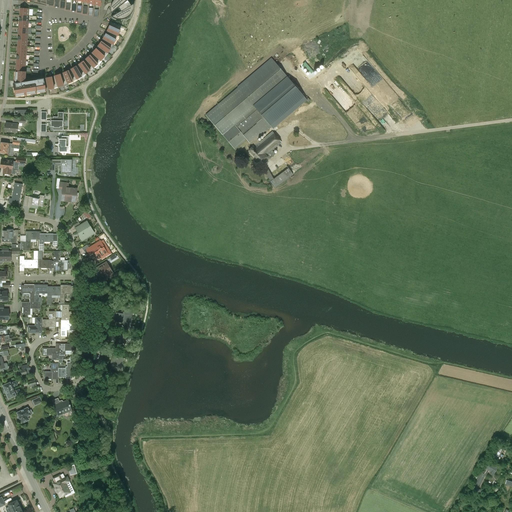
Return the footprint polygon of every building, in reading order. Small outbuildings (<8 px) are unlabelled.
[(111,5),(110,7),(110,10),(111,13),(115,10),(116,11),(116,12),(116,11),(117,13),(111,17),(112,18),(114,18),(115,19),(117,19),(119,20),(122,19),(123,19),(125,19),(124,17),(128,14),(129,16),(130,15),(131,13),(132,12),(133,10),(133,8),(133,6),(133,4),(130,5),(127,0),(116,0),(115,1),(114,0),(113,0),(112,2),(111,5)] [(107,30),(118,36),(120,31),(121,26),(110,22),(110,23),(111,23),(110,26),(109,28),(108,28),(107,30)] [(105,36),(103,38),(113,44),(116,40),(118,36),(107,30),(107,31),(108,31),(106,34),(105,36)] [(113,44),(103,38),(103,39),(102,42),(101,44),(100,43),(98,46),(107,53),(110,48),(113,44)] [(94,50),(92,53),(101,60),(104,57),(107,53),(98,46),(98,47),(96,49),(95,51),(94,50)] [(88,57),(86,59),(93,67),(97,64),(101,60),(92,53),(93,54),(90,56),(89,57),(88,57)] [(237,88),(206,114),(236,149),(246,139),(251,144),(271,127),(256,109),(290,80),(271,57),(237,88)] [(93,67),(86,59),(85,59),(86,60),(84,62),(82,63),(81,62),(79,64),(85,74),(90,71),(93,67)] [(85,74),(79,64),(78,65),(79,65),(76,67),(75,68),(74,67),(71,69),(77,79),(81,76),(85,74)] [(66,72),(63,73),(68,83),(73,81),(77,79),(71,69),(71,70),(68,72),(67,72),(66,72)] [(16,71),(15,71),(15,72),(17,72),(17,77),(15,77),(14,81),(15,81),(15,83),(13,84),(15,94),(20,93),(20,96),(45,92),(43,82),(43,79),(41,79),(39,79),(24,82),(24,78),(25,72),(16,71)] [(58,75),(55,76),(58,87),(63,85),(68,83),(63,73),(63,74),(60,75),(58,76),(58,75)] [(58,87),(55,76),(54,76),(55,77),(51,78),(50,78),(49,77),(46,78),(48,89),(54,88),(58,87)] [(53,126),(53,127),(53,128),(53,129),(53,130),(62,130),(62,129),(62,117),(58,117),(53,117),(53,118),(53,120),(53,121),(51,121),(51,126),(53,126)] [(17,124),(6,123),(5,132),(17,133),(17,124)] [(248,150),(260,164),(268,157),(270,159),(274,155),(271,151),(281,142),(272,131),(253,147),(252,145),(248,150)] [(10,140),(13,140),(12,144),(1,143),(0,147),(0,153),(7,154),(7,156),(13,156),(14,148),(19,149),(20,141),(20,139),(10,137),(10,140)] [(57,138),(57,151),(65,151),(65,145),(64,145),(64,138),(57,138)] [(19,163),(26,164),(26,160),(20,160),(20,158),(16,158),(16,162),(13,162),(13,161),(6,160),(6,162),(1,161),(0,167),(4,168),(3,174),(10,174),(10,173),(17,174),(18,171),(19,163)] [(49,160),(49,171),(55,171),(55,166),(61,166),(61,173),(71,173),(71,160),(49,160)] [(273,179),(267,169),(264,171),(270,182),(275,188),(293,174),(289,168),(273,179)] [(77,189),(69,188),(69,183),(64,182),(64,180),(59,180),(59,189),(62,190),(61,201),(75,202),(77,189)] [(19,206),(23,184),(14,183),(11,199),(9,198),(8,204),(19,206)] [(32,198),(29,197),(25,196),(24,205),(27,206),(27,207),(38,209),(38,206),(42,207),(44,196),(40,195),(36,198),(32,198)] [(79,236),(82,241),(94,234),(87,221),(75,228),(80,236),(79,236)] [(3,231),(3,238),(11,238),(11,242),(11,243),(16,243),(16,237),(13,237),(13,230),(7,230),(7,231),(3,231)] [(30,251),(30,241),(30,239),(36,239),(36,240),(39,240),(40,240),(40,234),(40,231),(26,231),(26,235),(26,241),(20,241),(20,244),(20,248),(20,251),(30,251)] [(39,251),(42,251),(44,251),(44,243),(44,242),(53,242),(53,246),(57,246),(57,234),(40,234),(40,240),(39,240),(39,251)] [(108,253),(100,240),(86,249),(90,255),(95,252),(99,259),(108,253)] [(0,261),(3,261),(10,261),(10,252),(9,252),(9,249),(1,249),(1,252),(0,251),(0,261)] [(39,268),(39,251),(34,251),(33,259),(33,260),(24,260),(24,256),(19,256),(19,267),(20,267),(20,271),(24,271),(24,268),(39,268)] [(42,251),(39,251),(39,268),(54,268),(54,261),(52,261),(52,260),(43,260),(42,259),(42,251)] [(68,269),(68,263),(71,263),(71,260),(68,260),(65,260),(60,260),(60,262),(59,262),(58,262),(59,256),(61,256),(61,251),(59,251),(54,251),(54,261),(54,268),(54,271),(68,271),(68,269)] [(95,269),(102,282),(114,275),(106,262),(95,269)] [(34,302),(34,285),(24,285),(21,285),(21,293),(29,293),(30,294),(30,302),(34,302)] [(47,285),(34,285),(34,302),(39,302),(39,294),(39,293),(47,294),(47,286),(47,285)] [(47,286),(47,294),(47,304),(52,304),(52,296),(60,296),(60,305),(63,305),(63,303),(62,303),(62,285),(60,285),(60,287),(47,286)] [(70,285),(62,285),(62,303),(63,303),(63,305),(65,305),(65,294),(70,294),(70,297),(75,297),(75,286),(70,286),(70,285)] [(34,302),(30,302),(21,302),(21,305),(23,305),(23,315),(30,315),(30,309),(41,309),(41,302),(39,302),(34,302)] [(0,319),(9,320),(9,312),(9,308),(4,308),(4,305),(0,305),(0,319)] [(62,311),(56,311),(56,317),(61,318),(61,320),(66,320),(71,320),(71,312),(69,312),(69,305),(62,305),(62,311)] [(122,322),(121,325),(130,326),(132,310),(125,309),(124,312),(123,312),(122,314),(116,313),(115,321),(122,322)] [(42,320),(42,327),(49,327),(49,330),(51,330),(51,331),(55,331),(55,327),(56,327),(56,317),(56,311),(49,311),(49,320),(42,320)] [(42,333),(42,327),(42,320),(42,318),(35,318),(35,326),(28,326),(28,333),(42,333)] [(66,320),(61,320),(61,337),(67,337),(67,330),(74,330),(75,320),(71,320),(66,320)] [(124,347),(125,344),(126,344),(129,336),(117,332),(114,340),(117,341),(116,344),(124,347)] [(60,344),(60,359),(63,359),(63,358),(65,358),(65,354),(71,354),(71,353),(73,353),(73,345),(75,345),(75,342),(70,342),(70,344),(60,344)] [(60,359),(60,344),(55,344),(55,348),(42,348),(42,355),(52,356),(52,360),(53,360),(53,361),(54,361),(54,362),(59,362),(58,360),(59,360),(59,359),(60,359)] [(0,352),(0,371),(5,370),(8,369),(8,368),(7,364),(6,363),(3,364),(2,357),(5,356),(3,351),(0,352)] [(124,358),(113,355),(112,355),(107,353),(106,357),(112,358),(109,368),(114,370),(115,366),(120,368),(122,361),(124,362),(125,359),(123,358),(124,358)] [(59,368),(59,377),(66,377),(66,379),(72,379),(73,362),(75,362),(75,356),(72,357),(70,357),(70,362),(67,362),(67,367),(66,367),(66,368),(59,368)] [(59,377),(59,368),(59,363),(51,363),(51,372),(45,372),(44,379),(59,379),(59,377)] [(12,383),(10,383),(10,382),(3,386),(5,392),(13,389),(12,387),(17,385),(16,381),(12,382),(12,383)] [(14,391),(13,389),(5,392),(8,399),(17,395),(21,393),(19,389),(16,390),(14,391)] [(40,397),(32,401),(35,406),(42,402),(40,397)] [(53,407),(55,407),(58,416),(72,411),(68,400),(59,403),(58,399),(53,401),(53,402),(53,407)] [(27,408),(17,413),(18,416),(17,418),(18,420),(20,420),(22,423),(29,420),(27,417),(31,415),(31,414),(32,413),(31,410),(29,411),(27,408)] [(68,466),(71,475),(77,473),(75,465),(68,466)] [(64,478),(62,479),(60,474),(52,478),(54,483),(53,483),(55,487),(54,489),(56,493),(58,494),(60,498),(70,493),(66,484),(70,481),(68,476),(64,478)] [(8,505),(9,507),(8,508),(7,509),(7,510),(8,511),(19,511),(22,511),(17,500),(8,505)]
